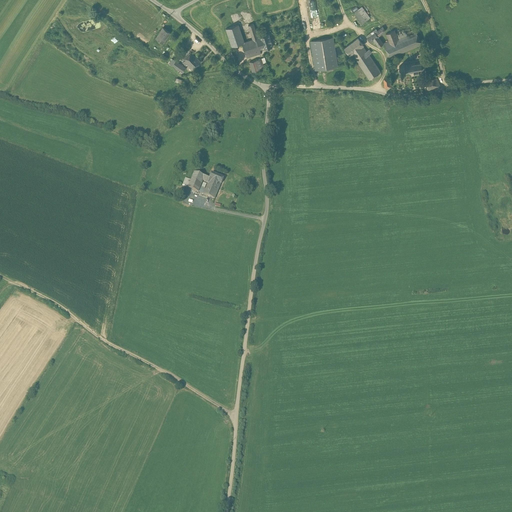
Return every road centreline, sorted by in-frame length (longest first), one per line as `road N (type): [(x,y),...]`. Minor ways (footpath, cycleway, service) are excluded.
road 1 (unclassified): [(227,511),(267,204),(268,84)]
road 2 (track): [(236,418),(0,278)]
road 3 (unclassified): [(445,89),(390,95),(268,84)]
road 4 (unclassified): [(268,84),(233,70),(170,12)]
